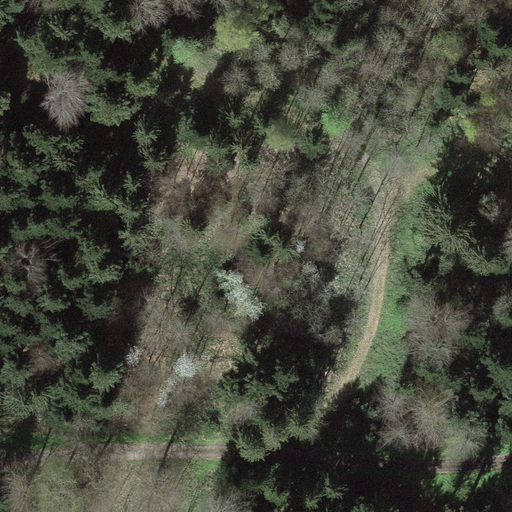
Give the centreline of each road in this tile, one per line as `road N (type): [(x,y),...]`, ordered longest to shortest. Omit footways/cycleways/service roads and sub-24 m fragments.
road 1 (track): [(39,0),(356,147),(383,202),(367,337),(340,395),(280,456)]
road 2 (track): [(511,465),(466,470),(171,449),(0,466)]
